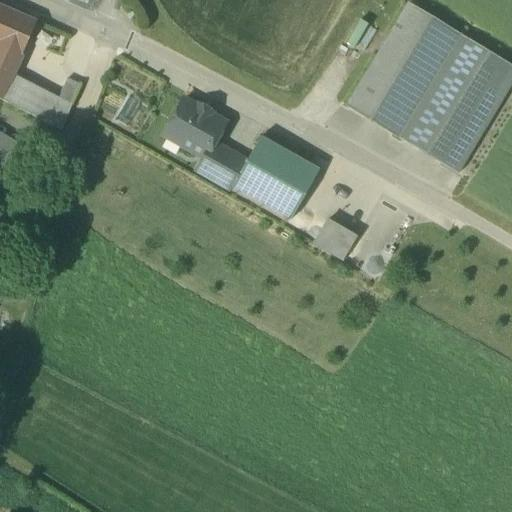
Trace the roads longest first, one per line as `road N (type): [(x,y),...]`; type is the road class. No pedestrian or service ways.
road 1 (track): [(0,375),(109,35)]
road 2 (track): [(511,247),(386,174)]
